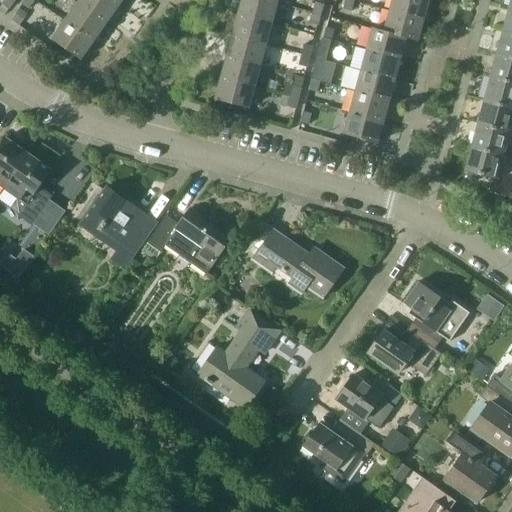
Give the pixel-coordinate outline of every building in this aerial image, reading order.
[(8,9),(14,0),(3,0),(1,4),(8,9)] [(28,9),(34,1),(32,0),(23,0),(21,4),(28,9)] [(118,6),(109,0),(78,0),(76,4),(105,24),(118,6)] [(271,24),(276,2),(267,0),(241,0),(237,15),(271,24)] [(351,12),(353,1),(347,0),(344,0),(342,9),(351,12)] [(422,20),(427,0),(391,0),(389,11),(422,20)] [(320,14),(323,4),(315,2),(312,12),(320,14)] [(105,24),(76,4),(63,22),(92,42),(105,24)] [(511,32),(511,8),(508,7),(502,30),(511,32)] [(19,10),(12,19),(19,24),(26,14),(19,10)] [(416,41),(422,20),(389,11),(383,31),(383,32),(405,38),(416,41)] [(317,25),(320,14),(312,12),(309,23),(317,25)] [(265,45),(271,24),(237,15),(232,36),(265,45)] [(92,42),(63,22),(51,40),(79,60),(92,42)] [(330,40),(333,29),(325,27),(322,37),(330,40)] [(400,58),(405,38),(383,32),(383,31),(372,28),(366,49),(400,58)] [(511,57),(511,32),(502,30),(496,53),(511,57)] [(259,66),(265,45),(232,36),(226,57),(259,66)] [(327,51),(330,40),(322,37),(319,49),(327,51)] [(309,57),(312,46),(304,44),(301,55),(309,57)] [(394,80),(400,58),(366,49),(360,70),(394,80)] [(511,83),(511,57),(496,53),(489,77),(511,83)] [(306,68),(309,57),(301,55),(298,65),(306,68)] [(253,87),(259,66),(226,57),(220,78),(253,87)] [(319,82),(322,71),(313,69),(311,80),(319,82)] [(388,101),(394,80),(360,70),(355,92),(388,101)] [(511,108),(511,83),(489,77),(483,100),(511,108)] [(248,108),(253,87),(220,78),(214,99),(248,108)] [(316,92),(319,82),(311,80),(308,90),(316,92)] [(297,99),(300,88),(292,86),(289,97),(297,99)] [(382,122),(388,101),(355,92),(349,113),(382,122)] [(295,109),(297,99),(289,97),(287,107),(295,109)] [(509,133),(511,122),(511,108),(483,100),(477,124),(509,133)] [(307,124),(310,113),(302,111),(299,122),(307,124)] [(377,143),(382,122),(349,113),(343,134),(377,143)] [(503,156),(509,133),(477,124),(470,147),(503,156)] [(0,187),(3,189),(28,154),(5,137),(0,144),(0,187)] [(497,180),(503,156),(470,147),(464,171),(497,180)] [(51,197),(38,188),(51,170),(28,154),(3,189),(16,198),(18,214),(17,216),(30,226),(51,197)] [(511,205),(511,180),(510,180),(503,203),(511,205)] [(133,229),(144,214),(105,187),(79,224),(97,237),(103,227),(112,234),(123,242),(111,259),(124,268),(146,236),(145,235),(144,237),(133,229)] [(204,274),(231,235),(230,235),(227,239),(202,222),(205,217),(204,216),(202,219),(190,210),(192,208),(191,207),(179,224),(167,215),(172,208),(171,207),(146,242),(160,252),(164,246),(178,256),(183,249),(195,258),(190,264),(204,274)] [(343,270),(316,252),(311,259),(271,231),(252,258),(272,272),(277,266),(282,269),(282,270),(285,272),(286,271),(293,276),(288,284),(302,293),(307,286),(323,298),(343,270)] [(17,275),(32,253),(18,243),(3,265),(17,275)] [(449,342),(469,312),(452,300),(446,307),(438,301),(441,298),(417,281),(402,303),(418,314),(406,330),(412,334),(434,349),(442,337),(449,342)] [(487,293),(478,308),(495,319),(505,304),(487,293)] [(245,368),(258,350),(263,354),(280,330),(250,308),(235,329),(240,332),(225,354),(216,347),(197,374),(246,408),(265,381),(245,368)] [(440,354),(434,349),(412,334),(404,345),(383,330),(366,354),(396,375),(405,362),(425,376),(440,354)] [(473,363),(467,371),(478,379),(484,370),(473,363)] [(511,363),(501,379),(494,374),(486,386),(511,404),(511,363)] [(378,429),(402,395),(376,377),(369,386),(352,374),(335,398),(378,429)] [(511,453),(511,418),(510,417),(511,413),(511,404),(486,386),(478,396),(488,403),(470,428),(510,457),(511,453)] [(366,457),(375,444),(344,422),(336,433),(319,421),(301,446),(326,464),(322,470),(323,470),(342,483),(363,455),(366,457)] [(461,454),(443,479),(446,481),(460,491),(477,503),(496,477),(479,465),(487,454),(453,431),(445,443),(461,454)] [(381,446),(397,457),(405,446),(389,434),(381,446)] [(399,482),(409,469),(399,462),(389,475),(399,482)] [(450,511),(448,510),(455,501),(424,479),(403,509),(407,511),(450,511)]
